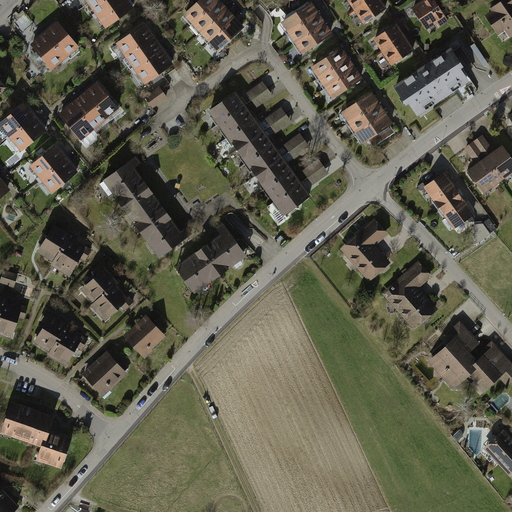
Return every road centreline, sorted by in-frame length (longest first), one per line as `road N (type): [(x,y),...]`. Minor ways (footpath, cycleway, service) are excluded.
road 1 (residential): [(115,437),(190,352),(370,184)]
road 2 (residential): [(370,184),(264,53),(198,88),(158,121)]
road 3 (residential): [(370,184),(511,334)]
road 4 (residential): [(370,184),(511,81)]
road 5 (track): [(187,358),(257,511)]
road 6 (residential): [(0,363),(67,396),(115,437)]
